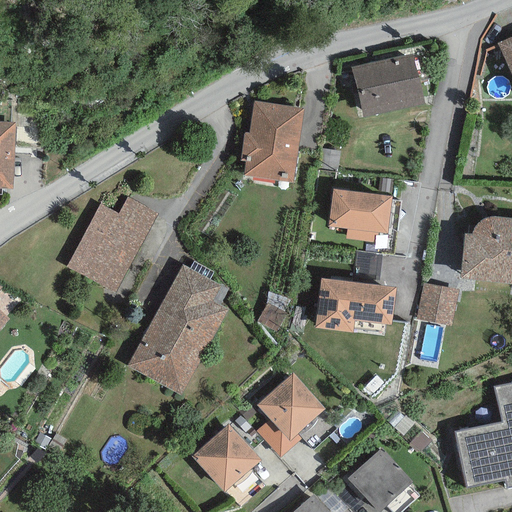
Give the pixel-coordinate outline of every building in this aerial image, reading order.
[(511,36),(497,43),(511,78),(511,36)] [(412,54),(350,68),(361,118),(423,104),(412,54)] [(303,108),(253,102),(249,133),(244,132),(241,155),(247,156),(244,177),(293,183),(303,108)] [(0,187),(13,188),(15,122),(0,121),(0,187)] [(340,152),(320,149),(316,169),(336,173),(340,152)] [(392,179),(378,178),(377,192),(391,193),(392,179)] [(391,198),(332,190),(327,226),(346,228),(345,238),(374,242),(375,236),(377,236),(377,233),(386,234),(391,198)] [(158,214),(127,197),(118,214),(99,204),(66,267),(115,294),(158,214)] [(511,285),(511,218),(496,217),(490,218),(485,219),(479,222),(476,225),(473,230),(471,234),(463,233),(459,280),(511,285)] [(380,254),(354,252),(352,278),(378,280),(380,254)] [(221,285),(182,264),(127,367),(181,396),(227,309),(212,301),(221,285)] [(395,288),(320,279),(314,328),(352,333),(354,320),(391,325),(395,288)] [(458,290),(422,283),(416,319),(452,325),(458,290)] [(287,314),(267,303),(256,322),(276,333),(287,314)] [(0,329),(9,320),(0,312),(0,329)] [(293,373),(257,405),(269,419),(289,441),(297,435),(325,410),(293,373)] [(511,382),(494,387),(502,423),(454,433),(466,488),(504,480),(506,489),(511,487),(511,382)] [(301,439),(297,435),(289,441),(269,419),(255,431),(279,459),(301,439)] [(260,459),(228,424),(191,458),(224,493),(260,459)] [(381,449),(347,479),(377,511),(379,511),(412,482),(381,449)] [(328,511),(312,495),(292,511),(328,511)]
